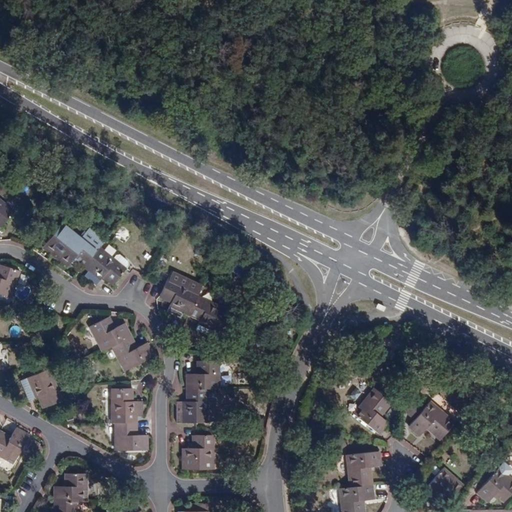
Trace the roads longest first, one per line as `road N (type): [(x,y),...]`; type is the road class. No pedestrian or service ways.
road 1 (secondary): [(354,242),(0,66)]
road 2 (secondary): [(0,88),(340,268)]
road 3 (residential): [(161,488),(161,398),(170,363),(158,328),(135,304),(92,300),(0,249)]
road 4 (residential): [(323,321),(284,406),(270,486)]
road 5 (secondary): [(357,276),(511,351)]
road 6 (secondary): [(511,317),(371,250)]
